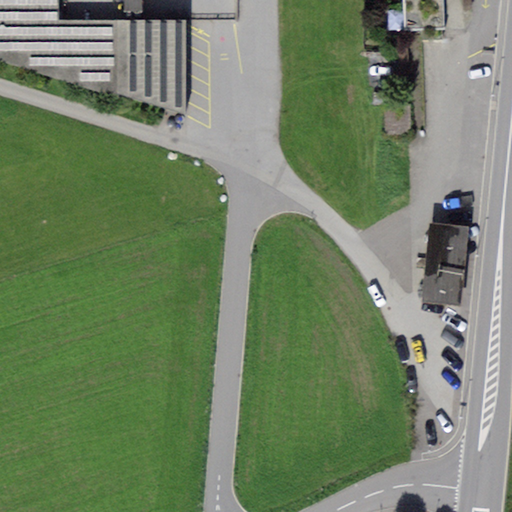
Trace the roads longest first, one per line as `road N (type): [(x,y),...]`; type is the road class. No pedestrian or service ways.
road 1 (residential): [(261,186),(222,511)]
road 2 (unclassified): [(261,186),(290,196),(358,248),(413,342),(484,396)]
road 3 (unclassified): [(0,93),(261,186)]
road 4 (primary): [(511,124),(484,396)]
road 5 (residential): [(348,511),(478,464)]
